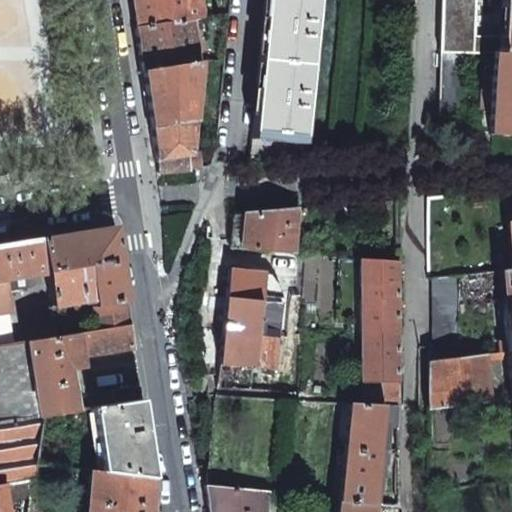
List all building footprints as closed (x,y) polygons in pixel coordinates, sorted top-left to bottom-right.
[(129,0),(131,7),(134,27),(190,19),(201,17),(199,0),(129,0)] [(255,99),(252,129),(251,139),(286,142),(303,144),(305,134),(317,0),(264,0),(262,26),(255,99)] [(440,0),(439,53),(470,54),(473,54),(474,0),(440,0)] [(511,0),(502,0),(500,55),(511,55),(511,0)] [(138,49),(141,71),(196,62),(190,19),(134,27),(138,49)] [(439,53),(437,115),(468,117),(470,54),(439,53)] [(494,55),(489,133),(490,133),(511,134),(511,55),(500,55),(494,55)] [(141,71),(150,127),(193,122),(196,95),(197,77),(198,62),(196,62),(141,71)] [(197,77),(196,95),(203,96),(205,80),(197,77)] [(150,127),(155,161),(157,173),(193,170),(200,168),(196,151),(190,152),(193,122),(150,127)] [(432,122),(432,130),(443,130),(443,122),(432,122)] [(286,142),(251,139),(250,150),(248,162),(285,159),(286,142)] [(295,209),(244,214),(241,249),(277,252),(292,253),(295,209)] [(77,232),(41,238),(46,273),(51,305),(91,299),(92,306),(126,300),(114,226),(77,232)] [(6,244),(0,244),(0,280),(3,280),(32,275),(46,273),(41,238),(6,244)] [(292,253),(277,252),(276,269),(303,272),(303,254),(292,253)] [(397,261),(360,258),(360,285),(398,284),(397,261)] [(251,389),(253,368),(275,369),(282,303),(260,300),(262,273),(228,269),(225,297),(218,364),(216,387),(251,389)] [(511,269),(498,271),(502,312),(511,311),(511,269)] [(5,291),(29,287),(32,286),(33,283),(32,275),(3,280),(5,291)] [(458,344),(458,276),(431,279),(431,346),(458,344)] [(398,284),(360,285),(361,333),(398,332),(398,308),(398,284)] [(126,300),(92,306),(96,331),(130,325),(126,300)] [(511,311),(502,312),(506,339),(507,351),(511,350),(511,311)] [(79,356),(134,348),(132,337),(130,325),(96,331),(75,334),(79,356)] [(398,332),(361,333),(361,381),(397,381),(398,381),(398,356),(398,332)] [(75,334),(69,335),(26,342),(39,416),(42,415),(73,410),(67,368),(80,366),(79,356),(75,334)] [(506,339),(498,340),(499,352),(507,351),(506,339)] [(0,422),(39,416),(26,342),(0,345),(0,422)] [(499,352),(484,354),(486,361),(507,359),(507,351),(499,352)] [(484,354),(426,360),(428,410),(490,402),(486,361),(484,354)] [(397,381),(361,381),(362,398),(395,400),(397,381)] [(139,385),(110,390),(112,404),(141,400),(139,385)] [(294,386),(283,385),(282,392),(294,393),(294,386)] [(112,404),(91,408),(100,472),(153,479),(153,477),(147,439),(141,400),(112,404)] [(373,503),(380,424),(399,425),(399,407),(382,406),(348,404),(338,499),(373,503)] [(73,410),(42,415),(35,464),(67,468),(73,410)] [(39,416),(0,422),(0,484),(1,484),(33,479),(35,464),(42,415),(39,416)] [(151,511),(153,479),(100,472),(88,471),(84,511),(151,511)] [(33,479),(1,484),(5,503),(30,498),(33,479)] [(265,511),(267,492),(205,485),(209,511),(265,511)] [(399,495),(388,494),(388,504),(400,506),(399,495)] [(336,511),(373,511),(374,503),(373,503),(338,499),(336,511)]
